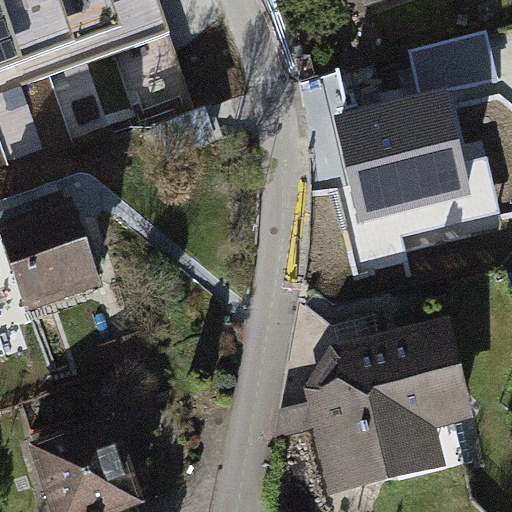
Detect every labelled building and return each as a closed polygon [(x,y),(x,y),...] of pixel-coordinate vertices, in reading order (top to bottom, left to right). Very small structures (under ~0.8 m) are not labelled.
[(0,0),(0,69),(17,64),(23,83),(172,32),(160,0),(0,0)] [(162,133),(209,118),(194,71),(148,85),(162,133)] [(447,90),(335,117),(361,223),(473,196),(447,90)] [(76,200),(1,225),(30,313),(105,289),(76,200)] [(306,388),(331,492),(443,465),(434,426),(474,416),(450,318),(334,346),(306,388)] [(120,419),(32,446),(53,511),(121,511),(147,504),(120,419)]
